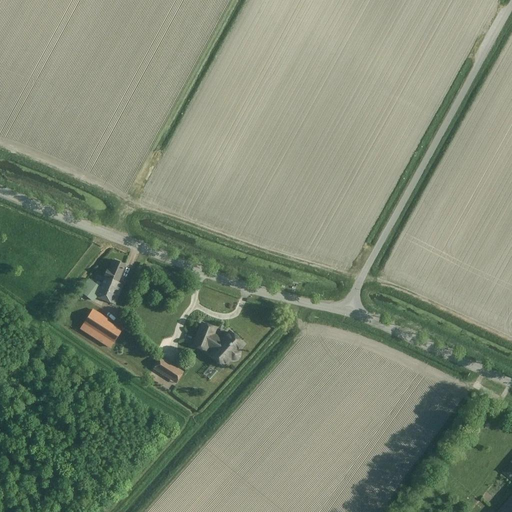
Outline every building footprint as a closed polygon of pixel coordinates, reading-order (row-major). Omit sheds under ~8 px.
[(118,282),(125,265),(113,260),(109,270),(107,269),(104,277),(105,277),(96,297),(114,305),(123,284),(118,282)] [(109,347),(120,330),(106,321),(107,319),(93,310),(81,329),(109,347)] [(210,353),(223,366),(230,358),(232,359),(234,359),(236,359),(237,358),(238,356),(238,354),(238,352),(237,351),(242,344),(229,332),(222,340),(213,334),(215,329),(202,324),(193,345),(206,350),(207,347),(213,350),(210,353)] [(153,369),(176,384),(184,372),(161,357),(153,369)] [(476,426),(485,429),(487,422),(478,419),(476,426)] [(511,511),(511,461),(502,473),(511,480),(511,496),(498,511),(511,511)]
